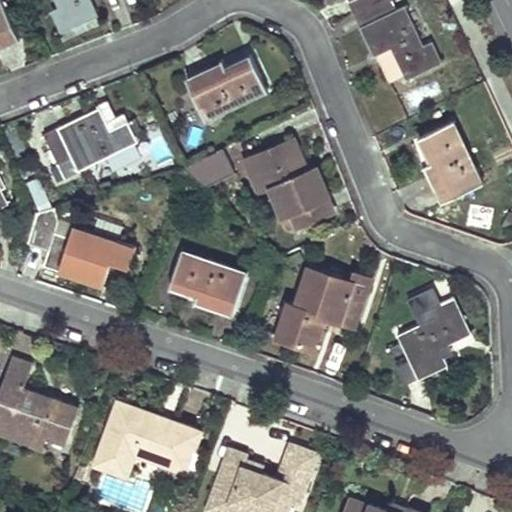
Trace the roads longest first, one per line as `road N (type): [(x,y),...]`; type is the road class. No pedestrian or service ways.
road 1 (residential): [(0,289),(498,459)]
road 2 (residential): [(511,299),(504,276),(481,258),(386,223),(306,33),(252,0)]
road 3 (residential): [(224,0),(147,45),(0,100)]
